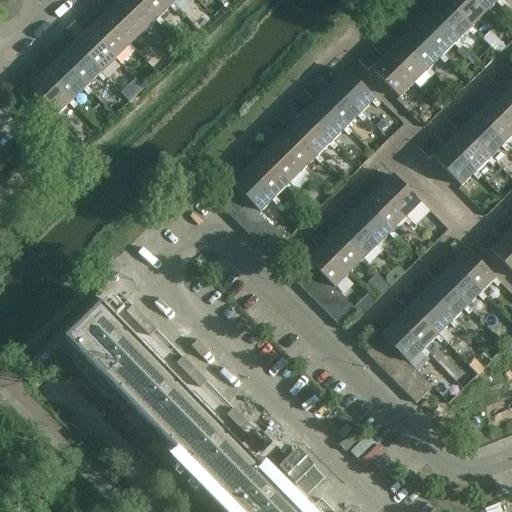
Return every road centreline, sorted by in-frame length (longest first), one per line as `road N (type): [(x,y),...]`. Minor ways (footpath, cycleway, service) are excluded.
road 1 (residential): [(511,449),(471,465),(435,459),(225,242),(207,234)]
road 2 (residential): [(162,271),(172,294),(388,511)]
